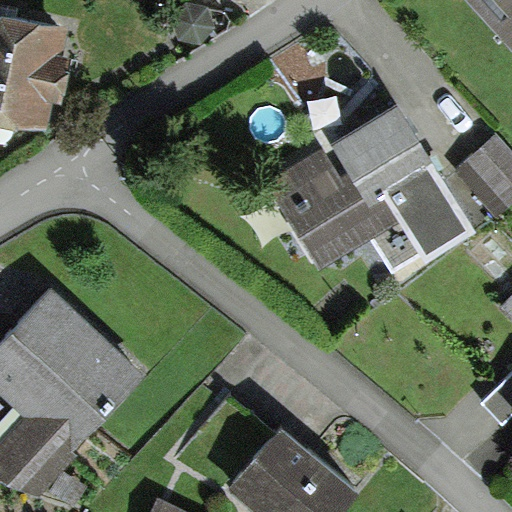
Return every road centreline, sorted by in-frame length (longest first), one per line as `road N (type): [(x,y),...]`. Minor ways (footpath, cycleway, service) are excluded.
road 1 (residential): [(492,511),(70,162)]
road 2 (residential): [(302,0),(70,162)]
